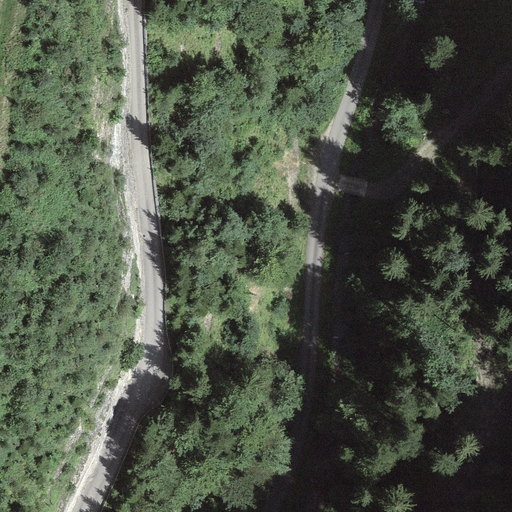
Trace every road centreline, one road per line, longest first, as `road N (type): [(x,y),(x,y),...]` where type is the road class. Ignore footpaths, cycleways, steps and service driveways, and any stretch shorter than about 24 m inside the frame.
road 1 (track): [(379,0),(325,179),(301,415),(267,511)]
road 2 (track): [(87,511),(155,331),(131,0)]
road 3 (track): [(325,179),(367,190),(397,182),(511,72)]
